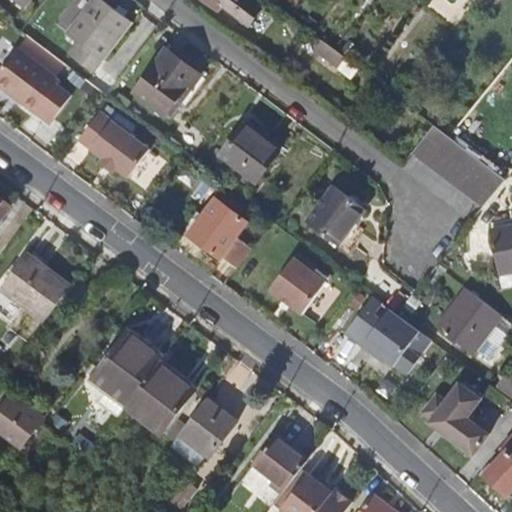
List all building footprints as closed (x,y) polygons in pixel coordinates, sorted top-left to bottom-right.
[(71,54),(94,72),(129,25),(96,0),(94,0),(66,37),(76,46),(71,54)] [(255,0),(207,0),(223,11),(228,3),(252,21),(264,6),(255,0)] [(342,70),(351,59),(336,48),(325,39),(317,51),(342,70)] [(59,84),(59,77),(20,47),(0,73),(0,84),(11,93),(14,89),(24,97),(21,100),(38,113),(40,110),(54,121),(74,95),(59,84)] [(145,103),(168,121),(199,79),(165,53),(133,94),(145,103)] [(102,111),(81,140),(106,158),(103,162),(115,171),(118,167),(131,177),(152,148),(102,111)] [(415,154),(429,165),(451,136),(436,125),(415,154)] [(233,171),(256,188),(280,157),(243,130),(220,160),(233,171)] [(429,165),(444,176),(466,148),(451,136),(429,165)] [(444,176),(457,187),(479,158),(466,148),(444,176)] [(457,187),(472,198),(494,169),(479,158),(457,187)] [(472,198),(485,208),(508,180),(494,169),(472,198)] [(317,230),(340,247),(366,211),(334,186),(308,223),(317,230)] [(248,223),(216,199),(189,235),(222,259),(222,258),(237,269),(253,248),(238,237),(248,223)] [(0,223),(9,211),(0,203),(0,223)] [(503,275),(511,273),(511,230),(495,233),(503,275)] [(4,286),(48,320),(67,296),(74,287),(29,252),(4,286)] [(295,258),(271,290),(303,314),(327,282),(295,258)] [(97,283),(85,272),(74,287),(67,296),(79,306),(97,283)] [(496,323),(502,314),(469,288),(440,328),(473,352),(478,346),(492,357),(510,333),(496,323)] [(384,354),(385,359),(395,366),(421,332),(391,310),(363,347),(377,357),(381,352),(384,354)] [(96,376),(132,405),(165,361),(167,358),(130,331),(96,376)] [(199,388),(165,361),(132,405),(130,406),(166,433),(199,388)] [(511,382),(506,378),(498,390),(511,400),(511,382)] [(438,395),(425,413),(439,424),(444,418),(453,425),(449,431),(460,439),(457,443),(475,456),(491,435),(463,415),(467,409),(472,413),(482,400),(461,384),(447,402),(438,395)] [(5,392),(10,397),(42,420),(48,412),(11,385),(5,392)] [(0,398),(0,410),(10,397),(5,392),(0,398)] [(0,427),(23,445),(42,420),(10,397),(0,410),(0,427)] [(239,425),(209,401),(183,436),(213,459),(239,425)] [(273,486),(284,495),(285,494),(303,472),(308,464),(277,440),(255,467),(275,482),(273,486)] [(488,475),(511,496),(511,495),(511,452),(510,450),(488,475)] [(283,511),(310,477),(303,472),(285,494),(284,495),(275,507),(282,511),(283,511)] [(348,511),(354,505),(336,491),(333,494),(310,477),(283,511),(348,511)] [(396,511),(375,495),(362,511),(396,511)]
